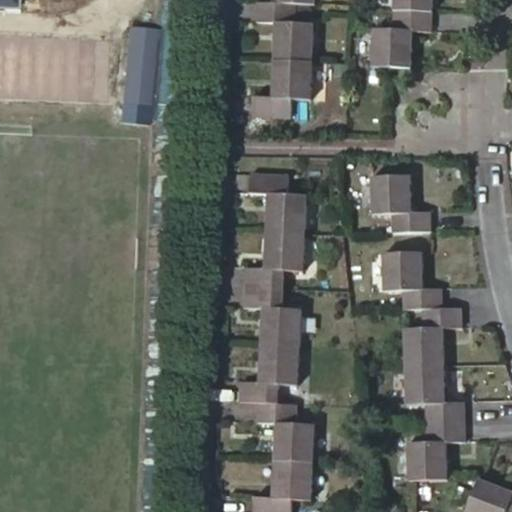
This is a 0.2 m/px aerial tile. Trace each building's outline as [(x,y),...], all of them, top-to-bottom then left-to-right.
[(299,0),(263,0),(264,4),(282,5),(280,42),(319,42),(320,5),(299,5),(299,0)] [(435,12),(435,0),(396,0),(396,12),(378,11),(377,47),(414,47),(415,12),(435,12)] [(167,25),(137,24),(133,120),(164,122),(167,25)] [(318,81),(319,42),(280,42),(278,80),(261,79),(259,97),(297,97),(297,80),(318,81)] [(270,192),(269,229),(308,230),(309,194),(290,193),(291,175),(255,174),(253,191),(270,192)] [(426,186),(390,185),(390,221),(408,221),(408,240),(447,240),(447,221),(426,222),(426,186)] [(308,230),(269,229),(267,265),(250,264),(249,283),(286,285),(287,266),(306,267),(308,230)] [(421,312),(443,313),(459,312),(459,295),(438,295),(438,260),(400,261),(400,296),(421,296),(421,312)] [(286,303),(286,285),(249,283),(248,300),(266,302),(265,335),(303,337),(305,303),(286,303)] [(459,312),(443,313),(443,331),(423,331),(423,367),(461,367),(460,330),(480,330),(480,312),(459,312)] [(303,337),(265,335),(264,373),(245,372),(244,390),(262,391),(282,392),(283,374),(301,375),(303,337)] [(461,405),(461,367),(423,367),(423,406),(444,406),(443,424),(481,424),(481,404),(461,405)] [(301,393),(282,392),(262,391),(261,412),(282,414),(280,447),(315,449),(317,416),(299,414),(301,393)] [(481,443),(481,424),(443,424),(443,444),(424,444),(423,481),(461,481),(461,444),(481,443)] [(313,485),(315,449),(280,447),(278,484),(258,483),(257,502),(295,504),(296,484),(313,485)] [(511,511),(511,489),(494,481),(481,511),(484,511),(511,511)]
